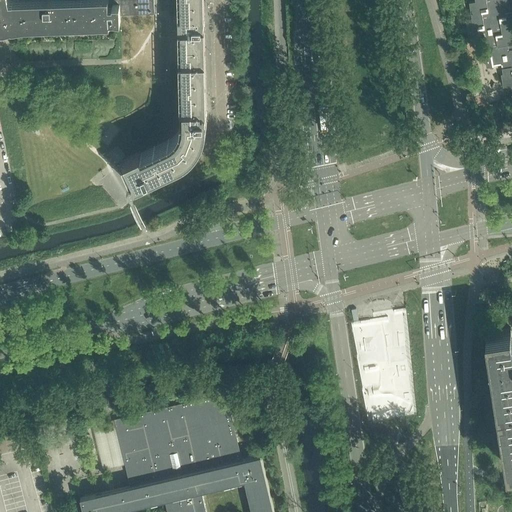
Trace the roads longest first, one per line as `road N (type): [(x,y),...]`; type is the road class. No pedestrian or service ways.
road 1 (secondary): [(0,352),(330,264)]
road 2 (secondary): [(324,211),(0,294)]
road 3 (primary): [(330,264),(367,511)]
road 4 (primary): [(308,0),(324,211)]
road 5 (primary): [(453,511),(442,344)]
road 6 (primary): [(425,135),(405,0)]
road 7 (residential): [(224,123),(217,0)]
